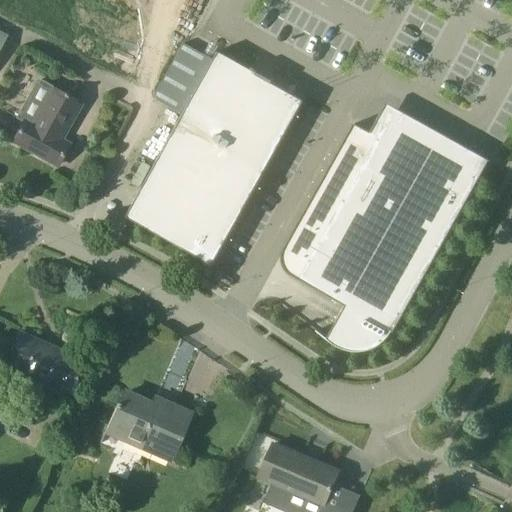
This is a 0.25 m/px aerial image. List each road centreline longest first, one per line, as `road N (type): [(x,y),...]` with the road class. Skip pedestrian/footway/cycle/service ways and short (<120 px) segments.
road 1 (unclassified): [(381,402),(305,390),(158,291),(72,245),(0,220)]
road 2 (unclassified): [(381,402),(417,382),(511,233)]
road 3 (unclassified): [(511,496),(416,456),(395,435),(381,402)]
